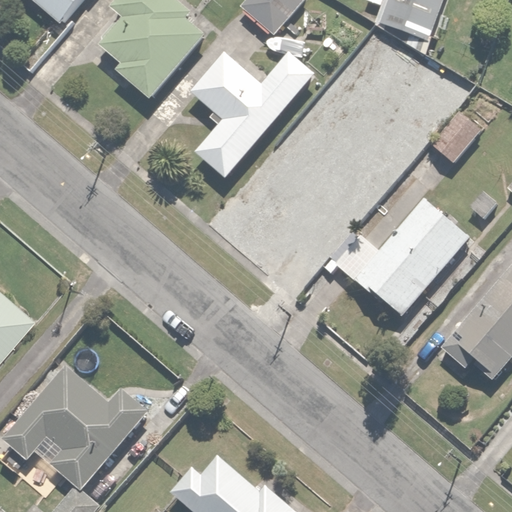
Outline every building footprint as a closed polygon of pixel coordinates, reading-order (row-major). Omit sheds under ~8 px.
[(29,0),(67,31),(92,0),(29,0)] [(117,76),(154,106),(215,31),(177,0),(126,0),(115,14),(123,21),(100,50),(123,69),(117,76)] [(249,0),(242,9),(277,38),(307,0),(249,0)] [(448,0),(365,0),(364,5),(383,11),(378,26),(435,44),(448,0)] [(255,46),(243,62),(267,81),(280,66),(255,46)] [(228,189),(232,184),(267,149),(263,144),(323,83),(297,57),(264,90),(230,56),(191,95),(215,119),(212,122),(220,129),(194,155),(228,189)] [(415,95),(373,146),(407,174),(449,123),(415,95)] [(461,114),(433,149),(456,168),(485,133),(461,114)] [(306,127),(251,188),(287,221),(281,228),(314,257),(384,180),(358,155),(339,176),(326,164),(335,154),(306,127)] [(429,202),(356,283),(401,324),(474,243),(429,202)] [(511,271),(442,351),(470,376),(479,365),(497,380),(511,363),(511,271)] [(0,360),(32,324),(0,295),(0,360)] [(0,464),(22,483),(45,456),(79,485),(56,511),(105,511),(109,508),(101,501),(166,427),(125,392),(115,405),(73,369),(0,453),(0,464)] [(200,467),(176,495),(197,511),(307,511),(272,483),(266,490),(224,455),(208,474),(200,467)]
